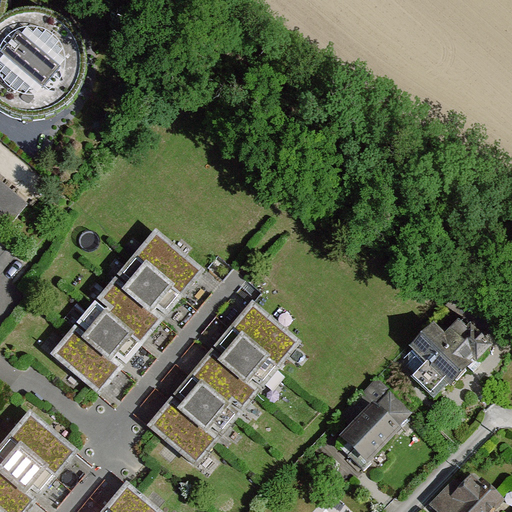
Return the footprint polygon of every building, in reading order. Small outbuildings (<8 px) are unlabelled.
[(24,15),(3,23),(7,7),(7,0),(0,0),(0,109),(15,117),(33,120),(50,117),(65,109),(77,96),(85,77),(84,57),(77,38),(65,25),(45,15),(24,15)] [(0,218),(18,196),(0,181),(0,218)] [(157,235),(137,260),(182,299),(203,274),(157,235)] [(127,292),(153,314),(157,308),(167,316),(182,299),(137,260),(122,277),(132,286),(127,292)] [(107,317),(142,347),(162,322),(153,314),(127,292),(116,284),(101,302),(112,311),(107,317)] [(502,315),(463,290),(449,305),(492,332),(502,315)] [(253,307),(232,331),(278,370),(299,345),(253,307)] [(86,341),(112,362),(117,356),(127,364),(142,347),(107,317),(97,308),(81,326),(91,335),(86,341)] [(223,364),(248,385),(253,379),(263,388),(278,370),(232,331),(218,349),(228,358),(223,364)] [(460,343),(452,335),(445,343),(434,333),(418,348),(431,362),(451,383),(475,359),(477,361),(489,349),(472,331),(460,343)] [(76,332),(55,357),(101,396),(122,371),(112,362),(86,341),(76,332)] [(192,379),(227,410),(233,403),(244,412),(258,393),(248,385),(223,364),(212,355),(192,379)] [(451,383),(431,362),(415,379),(435,399),(451,383)] [(182,412),(208,434),(213,427),(223,436),(237,419),(227,410),(192,379),(177,397),(187,406),(182,412)] [(376,410),(396,430),(411,416),(391,397),(393,395),(379,382),(358,404),(370,416),(376,410)] [(172,403),(151,428),(197,467),(218,442),(208,434),(182,412),(175,406),(172,403)] [(370,416),(358,404),(343,420),(355,432),(370,416)] [(355,432),(347,440),(369,461),(397,431),(396,430),(376,410),(370,416),(355,432)] [(32,416),(11,441),(57,479),(78,454),(32,416)] [(1,473),(27,494),(32,488),(42,497),(57,479),(11,441),(0,453),(0,461),(7,467),(1,473)] [(0,511),(29,511),(37,502),(27,494),(1,473),(0,471),(0,511)] [(453,492),(438,508),(441,511),(489,511),(499,502),(483,487),(481,489),(473,482),(458,497),(453,492)] [(156,511),(128,487),(107,511),(156,511)]
